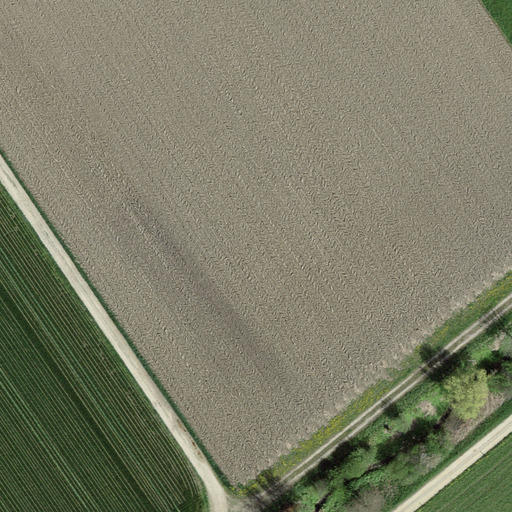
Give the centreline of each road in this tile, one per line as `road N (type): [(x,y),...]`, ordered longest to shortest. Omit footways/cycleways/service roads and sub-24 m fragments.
road 1 (track): [(234,511),(0,165)]
road 2 (track): [(511,296),(244,511)]
road 3 (track): [(396,511),(511,419)]
